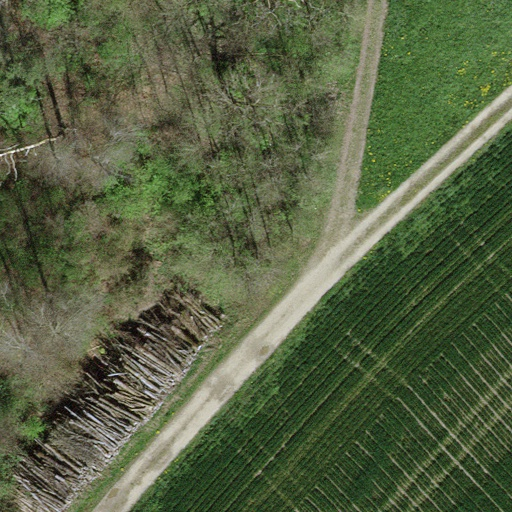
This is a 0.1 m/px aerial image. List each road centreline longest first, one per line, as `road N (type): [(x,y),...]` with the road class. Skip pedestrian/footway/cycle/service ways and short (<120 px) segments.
road 1 (track): [(329,264),(104,511)]
road 2 (track): [(329,264),(371,0)]
road 3 (track): [(511,97),(329,264)]
